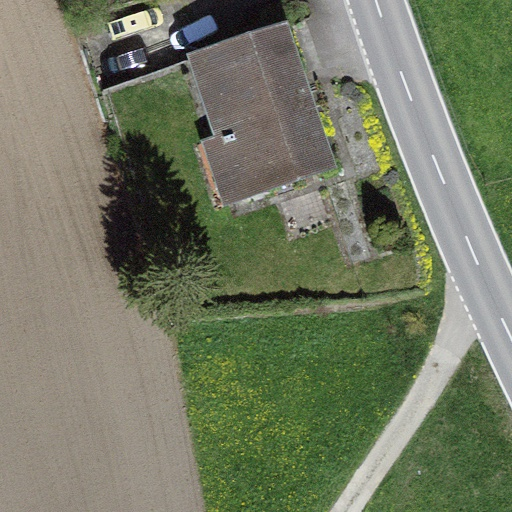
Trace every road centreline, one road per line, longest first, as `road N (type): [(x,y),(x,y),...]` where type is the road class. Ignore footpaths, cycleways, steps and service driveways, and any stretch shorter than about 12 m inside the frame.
road 1 (secondary): [(387,0),(418,101),(511,325)]
road 2 (track): [(496,289),(362,511)]
